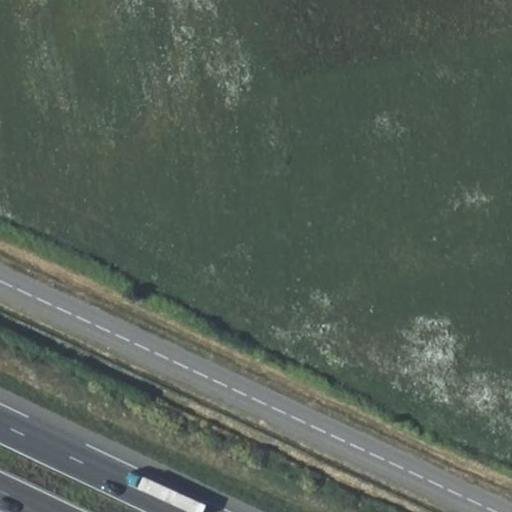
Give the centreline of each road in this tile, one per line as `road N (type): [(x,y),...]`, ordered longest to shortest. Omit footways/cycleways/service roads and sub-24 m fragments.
road 1 (tertiary): [(0,279),(497,511)]
road 2 (trunk): [(186,511),(0,423)]
